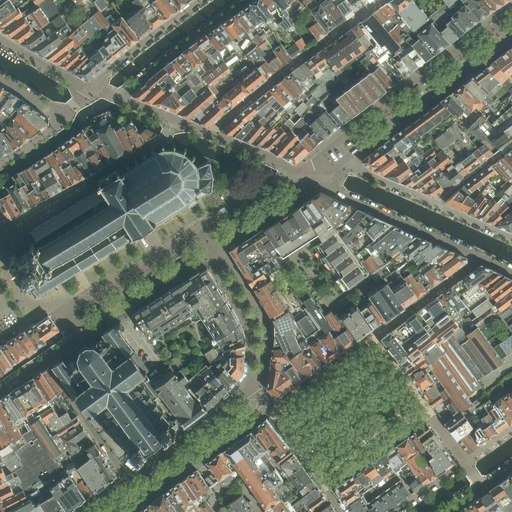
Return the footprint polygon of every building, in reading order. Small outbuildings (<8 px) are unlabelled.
[(6,0),(0,4),(0,19),(18,8),(29,0),(6,0)] [(62,14),(60,10),(63,7),(59,2),(56,4),(52,0),(44,0),(37,5),(38,8),(2,33),(20,43),(40,28),(49,21),(50,22),(52,21),(60,15),(62,14)] [(105,0),(96,0),(94,2),(101,11),(109,5),(105,0)] [(145,18),(144,19),(152,29),(166,19),(151,0),(133,0),(132,1),(136,7),(145,18)] [(151,0),(166,19),(179,10),(170,0),(151,0)] [(170,0),(179,10),(189,2),(186,0),(170,0)] [(266,25),(275,18),(272,14),(272,15),(261,0),(256,0),(251,4),(264,21),(266,25)] [(278,13),(280,16),(281,16),(283,15),(281,11),(272,0),(261,0),(272,15),(272,14),(277,11),(278,13)] [(286,0),(272,0),(281,11),(283,15),(281,16),(283,20),(278,24),(283,31),(291,25),(285,16),(301,5),(297,0),(293,0),(292,1),(289,3),(286,0)] [(346,18),(333,0),(324,0),(320,4),(336,26),(346,18)] [(333,0),(346,18),(356,11),(369,2),(367,0),(351,0),(349,2),(347,0),(333,0)] [(397,11),(401,16),(400,17),(403,20),(402,20),(433,55),(449,43),(450,42),(453,39),(457,36),(448,25),(439,16),(446,10),(451,6),(452,7),(455,4),(453,2),(454,0),(443,0),(446,3),(429,16),(430,17),(429,18),(420,8),(420,9),(412,0),(391,0),(387,3),(395,12),(396,13),(397,11)] [(451,6),(446,10),(464,31),(479,20),(461,0),(460,0),(455,4),(452,7),(451,6)] [(488,14),(489,14),(474,0),(461,0),(479,20),(480,20),(488,14)] [(474,0),(489,14),(495,9),(486,0),(474,0)] [(486,0),(495,9),(503,4),(499,0),(486,0)] [(399,23),(393,16),(396,13),(395,12),(387,3),(379,8),(388,19),(395,27),(399,23)] [(18,8),(0,19),(0,31),(2,33),(38,8),(37,5),(36,4),(28,9),(22,13),(18,8)] [(255,26),(254,27),(262,38),(264,37),(268,34),(267,35),(263,29),(262,30),(259,27),(260,26),(259,25),(264,21),(251,4),(250,5),(243,10),(255,26)] [(320,4),(310,11),(326,34),(336,26),(320,4)] [(136,7),(124,16),(141,38),(152,29),(144,19),(145,18),(136,7)] [(379,8),(372,14),(382,25),(385,22),(391,29),(395,27),(388,19),(379,8)] [(99,10),(93,16),(101,27),(103,29),(109,24),(99,10)] [(262,38),(254,27),(255,26),(243,10),(236,15),(248,32),(247,33),(248,34),(251,39),(258,45),(264,40),(262,38)] [(446,10),(439,16),(448,25),(457,36),(464,31),(446,10)] [(306,16),(312,25),(308,27),(318,40),(326,34),(310,11),(309,12),(310,13),(306,16)] [(397,43),(394,39),(388,32),(382,25),(372,14),(361,22),(366,29),(365,29),(377,44),(373,47),(368,51),(365,53),(367,56),(370,59),(373,57),(377,61),(386,53),(389,56),(395,51),(397,54),(403,50),(397,43)] [(40,28),(20,43),(43,56),(73,32),(60,15),(52,21),(57,29),(47,37),(40,28)] [(110,15),(106,18),(110,23),(129,47),(139,40),(121,17),(115,21),(110,15)] [(236,15),(228,20),(242,39),(248,34),(247,33),(248,32),(236,15)] [(88,37),(101,27),(93,16),(80,27),(80,26),(73,32),(43,56),(52,61),(67,50),(68,51),(70,49),(70,48),(73,46),(75,48),(88,37)] [(233,41),(232,39),(235,37),(239,41),(242,39),(228,20),(222,25),(233,41),(234,40),(233,41)] [(404,38),(411,45),(412,46),(426,61),(433,55),(402,20),(399,23),(395,27),(391,29),(388,32),(394,39),(397,43),(403,38),(404,38)] [(109,24),(103,29),(104,28),(109,35),(111,40),(122,53),(129,47),(110,23),(109,24)] [(236,43),(234,40),(233,41),(222,25),(214,30),(226,47),(230,44),(236,52),(240,50),(237,45),(238,44),(237,42),(236,43)] [(357,25),(351,29),(359,39),(366,49),(368,51),(373,47),(364,35),(365,34),(357,25)] [(361,55),(360,53),(366,49),(359,39),(351,29),(341,36),(357,58),(361,55)] [(214,30),(206,35),(217,50),(217,52),(213,55),(211,57),(218,65),(224,61),(219,52),(226,47),(214,30)] [(268,34),(264,37),(269,43),(273,51),(275,53),(284,65),(292,59),(302,52),(301,52),(296,44),(286,51),(281,44),(277,47),(268,34)] [(91,45),(93,49),(84,56),(89,62),(87,63),(97,74),(109,63),(96,46),(100,43),(94,35),(89,39),(90,39),(88,41),(91,45)] [(104,40),(102,41),(116,58),(122,53),(111,40),(109,35),(104,39),(104,40)] [(217,52),(217,50),(206,35),(196,43),(207,56),(211,53),(213,55),(217,52)] [(341,36),(331,44),(347,65),(357,58),(341,36)] [(301,38),(295,42),(296,44),(301,52),(302,52),(307,48),(308,47),(301,38)] [(255,47),(262,57),(265,55),(261,49),(267,44),(264,40),(258,45),(255,47)] [(100,43),(96,46),(109,63),(116,58),(102,41),(100,43)] [(203,64),(204,63),(203,62),(207,58),(215,68),(218,65),(211,57),(213,55),(211,53),(207,56),(196,43),(190,47),(203,64)] [(331,66),(329,68),(334,76),(337,75),(348,67),(347,65),(331,44),(321,51),(331,66)] [(84,56),(93,49),(91,45),(85,50),(81,46),(76,50),(73,53),(59,65),(65,68),(83,54),(84,56)] [(411,45),(405,50),(419,66),(426,61),(412,46),(411,45)] [(199,65),(205,72),(200,77),(202,79),(204,77),(210,72),(203,64),(190,47),(183,52),(195,68),(199,65)] [(67,50),(52,61),(59,65),(73,53),(70,49),(68,51),(67,50)] [(403,50),(397,54),(412,71),(419,66),(405,50),(404,49),(403,50)] [(329,68),(331,66),(321,51),(312,57),(320,69),(323,67),(325,69),(321,71),(323,73),(329,68)] [(194,69),(195,68),(183,52),(182,53),(177,58),(187,71),(186,71),(188,74),(189,73),(194,69)] [(500,57),(511,69),(511,56),(507,52),(500,57)] [(275,53),(275,54),(267,60),(269,62),(268,62),(276,71),(284,65),(275,53)] [(89,62),(84,56),(83,54),(65,68),(67,69),(74,73),(75,74),(87,63),(89,62)] [(397,54),(390,59),(404,77),(412,71),(397,54)] [(367,56),(360,61),(361,64),(362,63),(363,64),(370,59),(367,56)] [(312,57),(306,62),(313,73),(315,76),(316,78),(315,79),(319,85),(322,82),(318,77),(323,73),(321,71),(320,69),(312,57)] [(511,69),(500,57),(493,62),(508,77),(511,73),(511,69)] [(170,63),(181,76),(186,71),(187,71),(177,58),(170,63)] [(259,62),(261,65),(258,68),(267,79),(274,72),(270,67),(267,63),(263,58),(261,60),(260,58),(256,61),(258,63),(259,62)] [(210,72),(204,77),(208,81),(209,81),(211,83),(211,84),(212,85),(230,70),(224,62),(223,62),(224,61),(218,65),(215,68),(210,72)] [(310,76),(313,73),(306,62),(299,67),(311,83),(315,79),(316,78),(315,76),(311,79),(310,76)] [(493,62),(485,68),(509,91),(511,87),(511,86),(506,81),(504,81),(508,77),(493,62)] [(87,63),(75,74),(86,80),(86,81),(87,81),(88,81),(89,80),(97,74),(87,63)] [(181,76),(170,63),(164,68),(171,75),(178,82),(183,78),(181,76)] [(386,74),(387,73),(379,63),(375,66),(377,69),(371,73),(387,90),(395,84),(386,74)] [(241,81),(241,82),(250,93),(251,92),(267,79),(258,68),(257,68),(257,67),(241,81)] [(299,67),(292,72),(302,83),(305,80),(313,90),(319,85),(315,79),(311,83),(299,67)] [(151,79),(145,84),(151,90),(163,81),(171,75),(164,68),(151,79)] [(340,80),(337,75),(334,76),(329,68),(323,73),(318,77),(322,82),(325,85),(326,87),(333,82),(334,84),(340,80)] [(500,149),(511,140),(511,93),(511,92),(509,91),(485,68),(474,77),(488,91),(486,92),(501,107),(495,114),(498,117),(492,124),(496,129),(491,134),(492,135),(488,138),(500,149)] [(170,89),(151,104),(165,109),(192,87),(202,79),(200,77),(194,69),(189,73),(188,74),(183,78),(178,82),(170,89)] [(364,71),(361,74),(363,75),(380,95),(387,90),(386,90),(387,90),(371,73),(369,72),(366,74),(364,71)] [(292,72),(284,78),(304,100),(306,98),(308,101),(314,95),(311,92),(310,92),(302,83),(292,72)] [(171,75),(163,81),(170,89),(178,82),(171,75)] [(354,79),(356,82),(353,84),(368,104),(380,95),(363,75),(358,79),(357,77),(354,79)] [(165,109),(177,113),(211,84),(211,83),(209,81),(208,81),(204,77),(202,79),(192,87),(165,109)] [(493,113),(495,114),(501,107),(486,92),(488,91),(474,77),(464,84),(482,101),(493,113)] [(284,78),(276,84),(297,107),(303,102),(304,100),(284,78)] [(142,100),(151,104),(170,89),(163,81),(151,90),(152,91),(142,100)] [(221,98),(215,103),(224,113),(232,108),(250,93),(241,82),(222,98),(221,98)] [(319,85),(313,90),(311,92),(314,95),(317,99),(328,89),(326,87),(325,85),(322,82),(319,85)] [(145,84),(133,95),(134,97),(142,100),(152,91),(151,90),(145,84)] [(211,84),(177,113),(191,120),(220,94),(212,85),(211,84)] [(282,105),(285,108),(288,111),(292,108),(293,110),(297,107),(276,84),(269,90),(275,96),(278,100),(282,105)] [(337,97),(335,98),(340,103),(352,117),(353,116),(368,104),(353,84),(350,87),(348,84),(344,86),(346,88),(342,91),(340,90),(337,92),(340,94),(337,97)] [(452,93),(472,111),(482,101),(464,84),(452,93)] [(269,90),(253,103),(257,108),(268,99),(270,102),(275,96),(269,90)] [(0,101),(0,110),(1,110),(9,117),(16,109),(18,110),(24,101),(16,97),(7,91),(0,101)] [(449,95),(440,102),(453,115),(456,117),(461,113),(465,118),(472,111),(452,93),(450,95),(449,95)] [(233,136),(241,140),(241,139),(278,100),(275,96),(270,102),(268,99),(257,108),(257,109),(258,110),(246,121),(233,136)] [(285,108),(282,105),(278,100),(241,139),(250,143),(285,108)] [(24,101),(18,110),(24,114),(30,106),(24,101)] [(325,110),(326,109),(321,101),(311,110),(331,133),(339,126),(329,113),(325,110)] [(297,107),(293,110),(296,112),(301,117),(307,124),(322,140),(331,133),(311,110),(303,102),(297,107)] [(440,102),(430,109),(441,124),(453,115),(440,102)] [(215,103),(195,121),(209,128),(224,113),(215,103)] [(258,110),(257,109),(257,108),(253,103),(239,114),(246,121),(258,110)] [(335,108),(334,108),(345,121),(352,117),(340,103),(335,108)] [(30,106),(24,114),(33,122),(39,112),(30,106)] [(285,108),(250,143),(261,147),(277,131),(273,127),(287,112),(291,117),(296,112),(293,110),(292,108),(288,111),(285,108)] [(334,108),(329,113),(339,126),(345,121),(334,108)] [(24,114),(18,110),(16,109),(9,117),(32,137),(32,136),(41,130),(33,122),(24,114)] [(430,109),(421,116),(432,131),(441,124),(430,109)] [(6,128),(7,126),(23,142),(25,142),(25,141),(29,138),(30,138),(31,137),(32,137),(9,117),(1,110),(0,110),(0,119),(1,121),(0,122),(6,128)] [(33,122),(41,130),(48,125),(48,119),(39,112),(33,122)] [(492,124),(498,117),(495,114),(493,113),(485,121),(480,116),(470,126),(467,124),(464,126),(482,143),(488,138),(492,135),(491,134),(496,129),(492,124)] [(239,114),(221,130),(233,136),(246,121),(239,114)] [(421,116),(412,123),(423,137),(432,131),(421,116)] [(289,119),(284,123),(290,129),(270,150),(283,156),(293,146),(298,140),(302,136),(299,133),(307,124),(301,117),(294,124),(289,119)] [(0,131),(9,142),(11,145),(14,149),(14,148),(22,143),(23,143),(23,142),(7,126),(6,128),(0,122),(1,121),(0,119),(0,131)] [(121,122),(112,128),(116,133),(127,153),(136,147),(126,130),(121,122)] [(261,147),(270,150),(290,129),(284,123),(277,131),(261,147)] [(412,123),(402,130),(414,144),(416,143),(423,137),(412,123)] [(434,140),(441,150),(442,149),(449,157),(453,163),(458,159),(464,154),(469,150),(475,146),(475,145),(473,143),(474,141),(472,140),(471,141),(464,132),(460,131),(461,130),(454,123),(446,129),(446,130),(434,140)] [(127,153),(116,133),(112,128),(110,124),(97,132),(97,133),(114,160),(127,153)] [(307,124),(299,133),(302,136),(298,140),(308,152),(322,140),(307,124)] [(135,125),(126,130),(136,147),(144,142),(145,142),(139,132),(135,125)] [(93,127),(94,128),(91,130),(94,134),(88,137),(105,166),(114,161),(114,160),(97,133),(97,132),(94,127),(93,127)] [(139,132),(145,142),(150,139),(153,137),(156,135),(156,134),(146,129),(145,130),(143,129),(139,132)] [(83,130),(75,136),(85,151),(96,170),(105,166),(88,137),(83,130)] [(407,149),(408,151),(411,155),(415,151),(423,160),(425,158),(427,161),(437,154),(432,148),(424,154),(416,143),(414,144),(402,130),(397,134),(405,145),(406,144),(409,147),(407,149)] [(0,156),(0,157),(1,157),(8,152),(11,150),(12,150),(9,147),(7,144),(0,134),(0,156)] [(397,134),(388,140),(393,146),(394,145),(398,150),(400,151),(402,152),(407,158),(411,155),(408,151),(407,149),(409,147),(406,144),(405,145),(397,134)] [(74,136),(67,142),(81,164),(88,175),(96,170),(85,151),(75,136),(74,137),(74,136)] [(488,138),(482,143),(483,144),(493,154),(500,149),(488,138)] [(284,156),(284,157),(285,157),(285,158),(294,163),(296,162),(308,152),(298,140),(293,146),(283,156),(284,157),(284,156)] [(388,140),(378,148),(388,159),(397,152),(404,160),(407,158),(402,152),(400,151),(398,150),(394,145),(393,146),(388,140)] [(474,141),(473,143),(475,145),(475,146),(487,158),(493,154),(483,144),(480,147),(474,141)] [(67,142),(60,147),(80,180),(88,175),(81,164),(67,142)] [(475,146),(469,150),(481,163),(487,158),(475,146)] [(11,263),(13,266),(15,269),(20,278),(21,278),(23,282),(24,283),(22,287),(21,287),(21,288),(22,288),(24,292),(24,293),(25,294),(26,293),(30,293),(31,293),(32,293),(34,291),(33,290),(34,290),(36,294),(34,295),(34,296),(35,298),(37,296),(39,298),(40,298),(41,297),(40,295),(39,295),(40,294),(46,290),(47,291),(49,290),(48,289),(55,285),(56,285),(57,284),(62,281),(63,280),(64,280),(65,279),(66,278),(72,275),(74,274),(74,273),(81,269),(82,272),(84,271),(83,269),(83,268),(84,267),(89,264),(90,264),(91,263),(98,259),(100,261),(102,260),(101,259),(100,258),(101,257),(107,253),(107,254),(109,253),(109,252),(115,248),(117,251),(119,250),(118,248),(117,247),(118,246),(124,243),(125,243),(127,242),(126,241),(129,239),(130,240),(133,237),(134,238),(135,240),(137,238),(136,237),(152,227),(153,229),(154,228),(153,226),(154,225),(153,225),(157,223),(157,222),(160,221),(161,222),(163,221),(162,219),(168,215),(168,216),(169,217),(172,216),(171,214),(170,214),(177,210),(178,212),(180,211),(179,209),(185,205),(188,209),(189,208),(189,209),(199,202),(198,201),(198,200),(197,200),(198,199),(201,199),(205,194),(206,192),(208,193),(211,190),(212,188),(211,188),(211,187),(212,178),(214,178),(213,175),(212,175),(210,165),(210,163),(207,161),(205,162),(205,163),(196,167),(194,162),(192,160),(193,160),(194,159),(192,157),(191,158),(190,158),(184,154),(185,153),(185,151),(184,151),(183,150),(182,152),(175,150),(175,148),(173,147),(173,149),(172,150),(165,150),(165,149),(164,148),(162,148),(162,150),(155,153),(154,151),(152,153),(153,154),(147,158),(146,156),(144,158),(145,159),(139,163),(137,161),(135,163),(136,164),(136,165),(130,169),(130,168),(130,169),(129,167),(128,165),(126,166),(124,168),(120,170),(119,169),(118,170),(117,170),(116,169),(111,173),(110,173),(105,176),(104,177),(99,180),(99,181),(98,182),(100,184),(98,185),(99,187),(97,189),(98,190),(95,192),(93,193),(86,197),(84,198),(77,203),(77,202),(75,203),(76,204),(69,208),(68,208),(67,209),(60,213),(58,214),(58,215),(51,219),(51,218),(49,220),(43,224),(41,225),(40,226),(33,230),(33,229),(31,231),(29,232),(30,234),(32,233),(40,244),(40,245),(36,247),(34,242),(31,244),(34,248),(18,258),(15,254),(12,256),(15,260),(14,261),(11,263)] [(59,147),(54,151),(73,183),(80,180),(60,147),(59,148),(59,147)] [(361,161),(361,162),(372,170),(388,159),(378,148),(361,161)] [(427,161),(399,182),(411,187),(434,170),(434,171),(440,166),(439,165),(449,157),(442,149),(441,150),(437,154),(427,161)] [(469,150),(464,154),(476,167),(481,163),(469,150)] [(54,151),(53,151),(53,152),(45,157),(64,188),(73,183),(54,151)] [(404,160),(383,175),(399,182),(427,161),(425,158),(423,160),(415,151),(411,155),(407,158),(404,160)] [(388,159),(372,170),(373,170),(372,171),(383,175),(404,160),(397,152),(388,159)] [(464,154),(458,159),(470,171),(476,167),(464,154)] [(511,162),(505,155),(499,160),(511,174),(511,162)] [(45,157),(39,161),(57,192),(64,189),(64,188),(45,157)] [(451,164),(453,163),(449,157),(439,165),(440,166),(434,171),(434,170),(411,187),(420,192),(435,180),(436,181),(445,174),(442,171),(451,164)] [(453,163),(451,164),(462,177),(470,171),(458,159),(453,163)] [(506,182),(501,187),(510,197),(511,194),(511,174),(499,160),(491,165),(500,175),(506,182)] [(39,161),(33,165),(51,195),(57,192),(39,161)] [(451,164),(442,171),(445,174),(453,183),(462,177),(451,164)] [(33,165),(24,170),(30,181),(34,186),(34,188),(42,200),(51,195),(33,165)] [(490,167),(483,171),(490,179),(496,174),(490,167)] [(24,170),(19,173),(26,183),(30,181),(24,170)] [(483,171),(477,176),(483,183),(486,187),(491,182),(489,179),(490,179),(483,171)] [(18,173),(13,177),(16,182),(31,207),(37,203),(30,191),(26,183),(19,173),(18,173)] [(435,180),(420,192),(434,198),(444,190),(453,183),(445,174),(436,181),(435,180)] [(486,187),(483,183),(477,176),(471,181),(477,188),(481,192),(482,192),(486,187)] [(471,181),(464,186),(470,191),(471,192),(477,188),(471,181)] [(6,186),(22,212),(31,207),(16,182),(7,188),(6,186)] [(6,186),(0,189),(0,195),(13,217),(22,212),(6,186)] [(445,202),(445,203),(456,208),(465,197),(467,195),(470,191),(464,186),(445,202)] [(486,187),(482,192),(481,192),(480,193),(489,200),(492,197),(497,192),(492,187),(489,189),(486,187)] [(42,200),(34,188),(30,191),(37,203),(42,200)] [(340,218),(337,215),(349,206),(321,192),(313,197),(332,223),(338,218),(339,219),(340,218)] [(474,201),(466,212),(475,217),(489,200),(480,193),(474,201)] [(504,202),(504,201),(508,197),(504,194),(497,202),(492,197),(489,200),(475,217),(483,220),(504,202)] [(0,225),(13,217),(0,195),(0,225)] [(465,197),(456,208),(466,212),(474,201),(467,195),(465,197)] [(263,228),(280,253),(274,257),(281,267),(279,268),(284,275),(292,269),(283,257),(318,234),(319,236),(322,240),(314,247),(321,257),(319,259),(328,270),(330,269),(333,273),(337,279),(335,280),(344,292),(364,276),(369,282),(372,279),(369,275),(354,254),(344,241),(339,234),(335,228),(331,224),(332,223),(313,197),(312,198),(305,202),(272,224),(272,225),(264,230),(264,229),(263,228)] [(504,202),(483,220),(485,221),(492,224),(511,207),(511,203),(508,207),(504,202)] [(337,215),(340,218),(339,219),(338,218),(332,223),(331,224),(335,228),(358,210),(349,206),(337,215)] [(511,207),(492,224),(494,225),(510,231),(511,229),(511,207)] [(358,210),(335,228),(339,234),(366,213),(358,210)] [(366,213),(339,234),(344,241),(373,217),(366,213)] [(373,217),(344,241),(354,254),(391,225),(374,217),(373,217)] [(391,225),(354,254),(369,275),(379,267),(384,263),(378,257),(381,255),(378,251),(404,231),(398,228),(391,225)] [(256,233),(274,257),(280,253),(263,228),(256,233)] [(404,231),(378,251),(381,255),(387,250),(392,257),(418,237),(413,234),(413,235),(404,231)] [(256,233),(250,237),(268,262),(275,271),(279,268),(281,267),(274,257),(256,233)] [(250,237),(240,243),(258,269),(268,262),(250,237)] [(424,249),(423,248),(430,242),(418,237),(392,257),(384,263),(379,267),(380,270),(391,263),(395,268),(396,268),(397,267),(405,263),(412,257),(415,255),(416,256),(424,249)] [(423,248),(424,249),(416,256),(415,255),(412,257),(418,264),(423,260),(426,263),(431,259),(437,255),(438,256),(447,250),(439,246),(430,242),(423,248)] [(241,267),(247,277),(252,285),(265,278),(275,271),(268,262),(258,269),(240,243),(230,250),(231,252),(234,257),(235,258),(236,260),(237,261),(240,266),(240,267),(241,267)] [(437,255),(431,259),(438,267),(456,253),(447,250),(438,256),(437,255)] [(435,269),(443,279),(467,261),(466,258),(456,253),(438,267),(435,269)] [(426,263),(417,269),(420,272),(424,277),(425,278),(432,287),(443,279),(435,269),(438,267),(431,259),(426,263)] [(397,267),(396,268),(417,297),(418,297),(426,291),(419,281),(417,283),(411,274),(412,272),(405,263),(397,267)] [(479,266),(462,280),(468,288),(493,270),(482,266),(479,266)] [(379,267),(369,275),(372,279),(378,286),(379,285),(385,281),(383,278),(385,276),(380,270),(379,267)] [(170,290),(133,314),(150,340),(164,331),(184,318),(189,315),(197,310),(201,317),(220,346),(228,341),(229,343),(245,336),(241,325),(241,322),(240,321),(232,307),(214,279),(208,270),(207,268),(200,273),(199,271),(198,272),(191,276),(184,280),(183,281),(177,285),(176,286),(172,288),(170,290)] [(385,276),(383,278),(385,281),(404,306),(405,306),(417,297),(396,268),(395,268),(385,276)] [(463,293),(462,294),(468,303),(504,276),(493,270),(468,288),(462,293),(463,293)] [(424,277),(420,272),(415,276),(412,272),(411,274),(417,283),(419,281),(426,291),(432,287),(425,278),(424,277)] [(468,303),(465,305),(470,312),(472,311),(476,316),(492,305),(487,299),(490,296),(494,301),(511,287),(511,279),(504,276),(468,303)] [(265,278),(252,285),(272,320),(289,310),(270,279),(267,281),(265,278)] [(462,280),(451,287),(465,305),(468,303),(462,294),(463,293),(462,293),(468,288),(462,280)] [(378,286),(366,295),(385,320),(404,307),(404,306),(385,281),(379,285),(378,286)] [(132,288),(134,292),(130,294),(133,298),(138,294),(136,291),(139,288),(137,285),(132,288)] [(361,287),(356,291),(360,296),(365,292),(361,287)] [(443,293),(443,294),(458,312),(461,310),(466,316),(470,312),(465,305),(451,287),(443,293)] [(468,317),(465,320),(467,323),(460,328),(466,336),(478,326),(511,302),(511,301),(511,290),(492,305),(476,316),(471,321),(468,317)] [(437,297),(450,315),(449,316),(459,328),(460,329),(460,328),(467,323),(465,320),(458,312),(443,294),(437,297)] [(348,295),(340,301),(344,306),(352,300),(348,295)] [(366,307),(360,311),(373,328),(379,324),(385,320),(366,295),(360,299),(366,307)] [(303,302),(307,307),(305,308),(304,308),(308,314),(297,323),(296,322),(295,322),(293,319),(295,322),(293,323),(291,324),(289,326),(290,326),(291,328),(292,328),(297,335),(301,333),(305,339),(323,365),(343,351),(334,338),(329,331),(333,328),(334,328),(330,322),(325,315),(317,302),(316,303),(311,296),(303,302)] [(449,316),(450,315),(437,297),(414,314),(427,331),(437,344),(444,339),(459,328),(449,316)] [(357,306),(343,316),(343,317),(341,318),(346,325),(348,328),(348,327),(357,340),(359,339),(371,330),(373,328),(360,311),(357,306)] [(289,311),(289,310),(272,320),(273,320),(274,323),(274,334),(291,328),(290,326),(289,326),(291,324),(293,323),(295,322),(293,318),(294,317),(290,312),(289,311)] [(331,311),(325,315),(330,322),(334,328),(333,328),(335,332),(345,325),(346,325),(341,318),(339,316),(337,312),(334,315),(331,311)] [(414,314),(407,320),(420,336),(427,331),(414,314)] [(48,315),(34,326),(44,340),(45,340),(59,330),(48,315)] [(497,315),(491,319),(494,324),(497,324),(502,321),(497,315)] [(391,332),(381,339),(405,371),(413,365),(413,366),(422,359),(426,365),(443,352),(437,344),(427,331),(420,336),(407,320),(391,332)] [(52,366),(52,367),(55,370),(55,371),(60,378),(61,378),(63,382),(65,385),(66,386),(71,392),(71,393),(70,393),(74,398),(74,397),(87,415),(87,416),(88,416),(95,427),(97,429),(98,430),(99,432),(99,433),(100,433),(102,436),(103,437),(105,440),(105,441),(106,442),(109,445),(108,445),(109,446),(112,449),(111,449),(112,450),(115,454),(116,455),(118,458),(118,459),(119,459),(121,462),(121,463),(122,462),(127,458),(128,460),(128,461),(129,461),(132,461),(132,462),(133,462),(133,461),(134,460),(135,461),(136,460),(137,462),(139,461),(138,459),(139,458),(139,457),(139,456),(142,454),(142,455),(143,454),(143,455),(143,454),(144,455),(145,454),(146,455),(147,454),(146,452),(148,451),(147,451),(149,450),(150,451),(152,449),(156,446),(160,443),(162,442),(161,441),(163,440),(164,439),(166,441),(167,440),(166,438),(167,437),(172,434),(173,433),(174,434),(175,433),(174,432),(176,431),(175,430),(176,429),(177,430),(177,429),(177,428),(177,425),(178,425),(178,424),(177,424),(181,422),(160,395),(154,399),(150,393),(147,396),(141,388),(143,387),(137,379),(145,373),(149,371),(148,369),(148,370),(135,352),(134,351),(132,348),(131,347),(127,342),(127,341),(126,341),(122,335),(122,334),(120,332),(124,329),(125,328),(124,328),(125,328),(124,327),(120,323),(120,322),(119,322),(117,324),(115,325),(114,325),(114,326),(103,333),(102,333),(102,334),(102,335),(102,334),(106,340),(103,339),(102,339),(102,338),(100,338),(101,339),(98,342),(97,341),(96,342),(97,343),(96,347),(95,346),(95,344),(94,344),(93,346),(87,346),(86,344),(85,344),(85,345),(86,346),(81,350),(79,349),(78,350),(80,351),(78,357),(76,357),(76,358),(78,358),(79,361),(74,360),(74,359),(73,359),(73,360),(70,362),(69,362),(68,363),(69,363),(68,368),(63,360),(63,359),(62,360),(62,359),(62,360),(59,362),(56,363),(56,364),(52,366)] [(34,326),(25,332),(37,349),(47,343),(45,340),(44,340),(34,326)] [(511,351),(511,332),(511,333),(493,346),(478,326),(466,336),(491,369),(503,361),(501,359),(511,351)] [(348,328),(334,338),(343,351),(356,341),(357,340),(348,327),(348,328)] [(274,334),(274,337),(283,334),(294,351),(297,350),(301,351),(302,351),(316,370),(323,365),(305,339),(301,333),(297,335),(292,328),(291,328),(274,334)] [(459,328),(444,339),(480,387),(481,388),(484,386),(479,379),(491,369),(466,336),(460,328),(460,329),(459,328)] [(25,332),(16,338),(28,355),(37,349),(25,332)] [(273,345),(273,347),(280,344),(287,355),(294,351),(283,334),(274,337),(273,345)] [(223,345),(222,346),(223,349),(227,348),(244,346),(245,336),(229,343),(229,344),(223,345)] [(11,341),(8,343),(20,361),(28,355),(16,338),(11,341)] [(444,399),(444,400),(443,401),(454,417),(455,417),(461,413),(461,412),(467,408),(473,404),(472,403),(467,397),(480,387),(444,339),(437,344),(443,352),(426,365),(437,380),(440,384),(449,396),(444,399)] [(14,365),(20,361),(8,343),(2,347),(14,365)] [(288,369),(284,363),(289,359),(287,355),(280,344),(273,347),(271,361),(271,362),(280,362),(281,387),(286,392),(295,385),(285,370),(288,369)] [(229,354),(244,354),(244,346),(227,348),(229,354)] [(0,362),(6,371),(14,365),(2,347),(0,348),(0,362)] [(213,348),(204,354),(209,363),(213,360),(214,362),(225,353),(225,351),(222,353),(218,347),(215,350),(213,348)] [(301,351),(290,359),(303,379),(316,370),(302,351),(301,351)] [(225,353),(214,362),(216,365),(217,366),(220,363),(235,382),(237,379),(243,372),(243,362),(232,362),(229,354),(227,356),(225,353)] [(244,354),(229,354),(232,362),(243,362),(244,354)] [(169,362),(169,363),(175,371),(183,365),(177,356),(169,362)] [(288,369),(285,370),(295,385),(303,379),(290,359),(289,359),(284,363),(288,369)] [(413,365),(405,371),(406,371),(410,376),(415,372),(421,369),(426,365),(422,359),(413,366),(413,365)] [(270,392),(273,395),(277,398),(286,392),(281,387),(280,362),(271,362),(270,369),(269,378),(267,389),(270,392)] [(211,365),(208,367),(211,370),(228,390),(229,390),(235,382),(220,363),(217,366),(216,365),(214,368),(211,365)] [(198,376),(208,367),(206,365),(186,382),(207,408),(207,407),(208,407),(218,399),(203,382),(198,376)] [(145,373),(137,379),(143,387),(141,388),(147,396),(150,393),(154,399),(160,395),(181,422),(184,426),(185,424),(192,420),(197,416),(205,409),(206,409),(205,409),(200,402),(198,404),(188,390),(187,391),(182,384),(187,380),(184,376),(179,380),(177,377),(175,374),(174,373),(170,367),(166,370),(151,381),(146,375),(147,375),(145,373)] [(49,368),(41,373),(56,396),(58,395),(59,396),(61,395),(59,392),(64,389),(49,368)] [(440,384),(437,380),(435,381),(426,369),(422,372),(421,369),(415,372),(410,376),(422,393),(432,386),(430,384),(433,382),(436,387),(440,384)] [(210,376),(203,382),(218,399),(228,390),(211,370),(208,373),(210,376)] [(41,373),(33,378),(48,400),(53,397),(64,414),(68,411),(62,402),(67,399),(68,398),(69,397),(67,394),(62,397),(61,395),(59,396),(58,395),(56,396),(41,373)] [(55,412),(48,400),(33,378),(22,386),(42,416),(53,432),(56,430),(48,417),(55,412)] [(430,384),(432,386),(422,393),(428,401),(439,393),(444,399),(449,396),(440,384),(436,387),(433,382),(430,384)] [(22,386),(10,393),(31,423),(42,416),(22,386)] [(511,397),(508,392),(501,398),(505,403),(511,413),(511,397)] [(10,393),(0,399),(0,401),(15,423),(22,418),(25,423),(24,424),(24,425),(29,431),(34,428),(31,423),(10,393)] [(439,393),(428,401),(433,408),(443,401),(444,400),(444,399),(439,393)] [(481,396),(472,403),(473,404),(474,407),(484,400),(481,396)] [(511,413),(505,403),(501,398),(493,403),(503,416),(509,425),(511,423),(511,422),(511,413)] [(494,421),(491,423),(498,433),(505,428),(507,426),(509,425),(503,416),(501,416),(489,399),(482,404),(494,421)] [(0,401),(0,427),(10,443),(15,450),(32,439),(33,441),(36,439),(35,437),(38,435),(34,428),(29,431),(27,432),(26,432),(22,435),(15,423),(0,401)] [(498,433),(491,423),(494,421),(482,404),(476,409),(475,407),(469,411),(475,419),(477,418),(480,422),(482,421),(485,426),(481,429),(488,440),(489,439),(495,435),(495,434),(497,433),(498,433)] [(55,412),(48,417),(56,430),(53,432),(42,416),(31,423),(34,428),(38,435),(41,438),(61,468),(64,465),(65,466),(73,461),(68,454),(79,446),(76,441),(88,433),(76,416),(73,418),(68,411),(64,414),(59,417),(55,412)] [(452,418),(445,424),(451,432),(467,420),(461,413),(455,417),(454,417),(453,418),(452,418)] [(469,430),(472,427),(476,423),(477,424),(480,422),(477,418),(475,419),(470,424),(467,420),(451,432),(457,439),(469,431),(469,430)] [(266,420),(259,425),(275,447),(283,441),(266,420)] [(476,437),(475,439),(480,445),(487,441),(488,440),(481,429),(485,426),(482,421),(480,422),(477,424),(475,426),(476,427),(474,431),(476,437)] [(426,423),(414,432),(422,442),(433,433),(426,423)] [(275,447),(259,425),(252,431),(265,451),(272,460),(276,457),(279,455),(275,449),(276,448),(275,447)] [(0,427),(0,448),(10,443),(0,427)] [(252,431),(224,451),(232,462),(245,481),(267,511),(289,511),(284,504),(297,494),(293,488),(287,480),(276,488),(255,459),(265,451),(252,431)] [(469,431),(457,439),(468,454),(480,445),(475,439),(469,431)] [(414,432),(408,437),(418,451),(422,457),(428,453),(430,452),(441,444),(434,434),(433,433),(422,442),(414,432)] [(88,433),(76,441),(79,446),(82,444),(83,445),(91,439),(88,433)] [(17,461),(21,467),(11,472),(16,479),(0,488),(0,500),(52,474),(53,476),(59,472),(58,470),(61,468),(41,438),(38,435),(35,437),(36,439),(33,441),(32,439),(15,450),(20,459),(17,461)] [(402,454),(405,459),(418,451),(408,437),(395,446),(402,454)] [(108,482),(111,480),(111,479),(112,478),(113,479),(113,478),(116,476),(116,475),(103,456),(91,439),(83,445),(82,444),(79,446),(82,451),(86,448),(108,483),(108,482)] [(275,447),(276,448),(275,449),(279,455),(288,448),(283,441),(275,447)] [(441,444),(430,452),(433,456),(435,455),(445,469),(454,463),(441,444)] [(79,446),(68,454),(73,461),(78,467),(86,478),(84,479),(95,492),(108,483),(86,448),(82,451),(79,446)] [(393,461),(400,471),(400,472),(410,465),(405,459),(402,454),(395,446),(385,452),(392,462),(393,461)] [(279,455),(276,457),(280,463),(293,453),(288,448),(279,455)] [(232,462),(224,451),(206,463),(219,481),(218,481),(222,485),(229,486),(232,484),(229,480),(232,478),(229,473),(232,471),(228,465),(232,462)] [(428,466),(422,457),(418,451),(405,459),(410,465),(416,474),(418,473),(422,470),(428,466)] [(387,480),(400,471),(393,461),(392,462),(385,452),(373,462),(387,480)] [(433,466),(431,467),(437,475),(445,469),(435,455),(433,456),(430,452),(428,453),(430,461),(433,466)] [(285,469),(289,474),(301,465),(293,453),(280,463),(285,469)] [(428,466),(422,470),(430,480),(437,475),(431,467),(433,466),(430,461),(428,453),(422,457),(428,466)] [(94,492),(95,492),(84,479),(86,478),(78,467),(73,461),(65,466),(70,472),(88,497),(91,493),(92,494),(94,492)] [(373,462),(362,469),(374,485),(377,489),(381,485),(383,483),(387,480),(373,462)] [(0,477),(11,471),(7,465),(0,469),(0,477)] [(301,465),(289,474),(293,480),(298,488),(299,488),(311,479),(301,465)] [(410,465),(400,472),(415,492),(424,485),(425,484),(418,473),(416,474),(410,465)] [(50,486),(55,493),(67,511),(68,511),(86,499),(65,468),(60,472),(59,472),(53,476),(57,482),(50,486)] [(367,490),(374,485),(362,469),(355,474),(367,490)] [(195,471),(193,473),(192,473),(188,476),(200,493),(204,491),(210,498),(215,494),(209,487),(197,470),(196,470),(197,470),(195,471)] [(422,470),(418,473),(425,484),(430,481),(430,480),(422,470)] [(11,471),(0,477),(0,488),(16,479),(11,472),(11,471)] [(0,500),(0,506),(3,511),(50,486),(57,482),(53,476),(52,474),(0,500)] [(336,490),(346,505),(359,495),(361,494),(367,490),(355,474),(336,487),(336,490)] [(511,475),(501,483),(511,498),(511,475)] [(186,478),(185,478),(183,479),(183,480),(181,481),(179,483),(199,510),(201,509),(203,511),(212,511),(213,511),(200,494),(200,493),(188,476),(187,476),(187,477),(186,478)] [(297,494),(284,504),(289,511),(296,511),(322,493),(311,479),(299,488),(298,488),(296,489),(295,487),(293,488),(297,494)] [(386,511),(411,494),(402,481),(371,503),(373,505),(369,508),(359,495),(346,505),(351,511),(386,511)] [(196,511),(199,510),(179,483),(179,482),(173,487),(172,487),(171,488),(170,489),(186,511),(196,511)] [(503,509),(504,511),(511,511),(511,498),(501,483),(490,490),(503,509)] [(37,511),(44,509),(39,502),(55,493),(50,486),(3,511),(37,511)] [(186,511),(170,489),(164,494),(176,511),(186,511)] [(480,497),(490,511),(504,511),(503,509),(490,490),(489,491),(489,492),(488,492),(489,492),(486,493),(483,495),(482,496),(480,497)] [(67,511),(55,493),(39,502),(44,509),(45,511),(67,511)] [(322,493),(296,511),(310,511),(312,511),(316,508),(319,505),(323,503),(327,500),(327,499),(322,493)] [(162,505),(167,511),(176,511),(164,494),(159,497),(156,500),(156,499),(156,500),(161,506),(162,505)] [(253,511),(241,495),(226,505),(230,511),(253,511)] [(474,502),(481,511),(490,511),(480,497),(479,498),(476,501),(475,501),(474,502)] [(156,500),(152,503),(150,504),(155,511),(167,511),(162,505),(161,506),(156,500)] [(468,505),(467,506),(471,511),(481,511),(474,502),(473,502),(472,503),(468,505)] [(336,511),(330,503),(317,511),(316,511),(336,511)]
